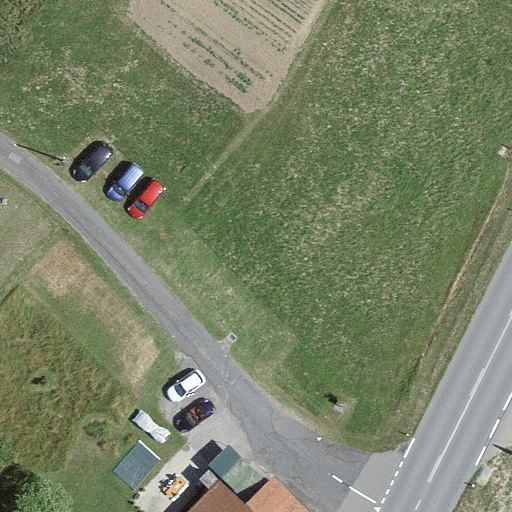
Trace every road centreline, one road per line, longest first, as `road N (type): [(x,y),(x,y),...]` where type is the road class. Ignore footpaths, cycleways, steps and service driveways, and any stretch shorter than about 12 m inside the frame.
road 1 (unclassified): [(413,511),(287,435),(82,220),(0,155)]
road 2 (secondary): [(511,323),(417,511)]
